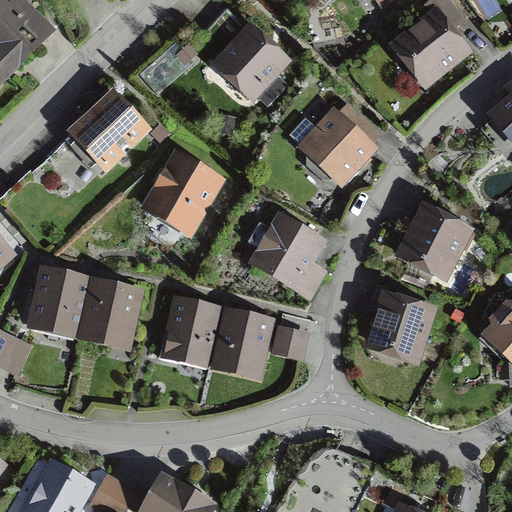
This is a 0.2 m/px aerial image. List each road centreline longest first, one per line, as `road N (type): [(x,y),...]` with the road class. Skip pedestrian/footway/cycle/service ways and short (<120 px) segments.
road 1 (residential): [(0,408),(73,429),(159,434),(329,402),(456,448)]
road 2 (residential): [(146,0),(0,141)]
